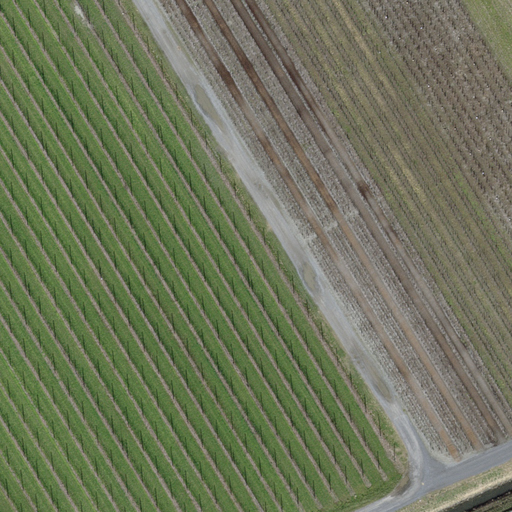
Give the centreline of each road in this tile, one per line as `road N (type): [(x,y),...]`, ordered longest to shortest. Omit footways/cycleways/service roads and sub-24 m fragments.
road 1 (track): [(431,481),(139,0)]
road 2 (track): [(364,511),(511,446)]
